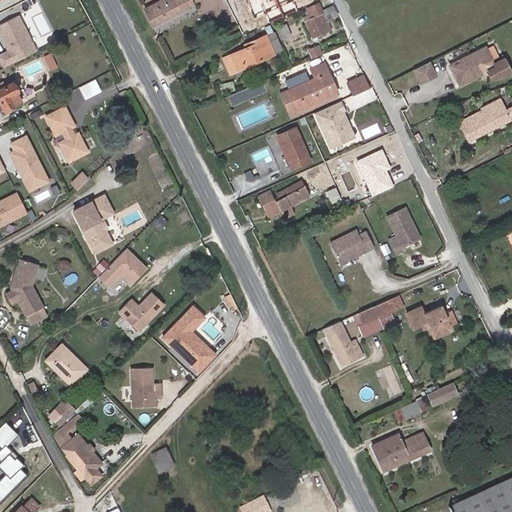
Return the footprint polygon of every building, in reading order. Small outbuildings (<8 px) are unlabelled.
[(153,27),(193,6),(192,3),(197,0),(161,0),(144,9),(153,27)] [(318,3),(306,9),(307,11),(305,12),(307,16),(302,18),(312,38),(331,30),(326,21),(337,15),(332,5),(322,11),(318,3)] [(38,49),(19,13),(0,22),(0,29),(9,48),(0,53),(0,57),(4,66),(38,49)] [(286,23),(276,27),(281,38),(291,34),(286,23)] [(282,50),(274,32),(267,35),(275,53),(282,50)] [(238,70),(273,54),(265,35),(248,43),(250,46),(245,48),(231,55),(238,70)] [(322,54),(318,46),(308,50),(312,58),(322,54)] [(485,47),(449,65),(459,85),(487,71),(491,79),(508,74),(501,60),(493,64),(485,47)] [(238,70),(231,55),(223,58),(230,74),(238,70)] [(419,80),(434,73),(428,62),(413,69),(419,80)] [(297,109),(336,92),(324,64),(311,69),(315,79),(289,90),(297,109)] [(289,86),(313,76),(310,69),(286,79),(289,86)] [(353,95),(370,88),(364,75),(347,83),(353,95)] [(101,88),(95,76),(87,81),(93,93),(101,88)] [(0,104),(3,110),(21,100),(16,91),(17,90),(18,88),(16,84),(13,84),(12,84),(11,82),(4,86),(2,81),(0,81),(0,104)] [(235,90),(232,81),(216,84),(219,94),(235,90)] [(293,116),(338,96),(336,92),(297,109),(289,90),(283,93),(293,116)] [(468,141),(511,117),(511,106),(505,110),(499,99),(480,109),(481,111),(459,122),(468,141)] [(347,121),(342,111),(344,110),(340,101),(314,112),(330,148),(354,137),(348,124),(346,124),(345,122),(347,121)] [(66,103),(47,113),(56,131),(63,128),(67,135),(63,145),(70,157),(88,148),(79,129),(74,131),(71,124),(75,122),(66,103)] [(310,161),(295,128),(277,136),(281,145),(282,144),(286,154),(285,154),(291,169),(310,161)] [(50,178),(27,134),(13,141),(16,148),(12,151),(19,164),(21,163),(27,173),(24,175),(31,188),(50,178)] [(364,160),(384,152),(381,145),(361,153),(364,160)] [(342,175),(335,161),(327,165),(333,179),(342,175)] [(83,169),(74,179),(80,185),(89,175),(83,169)] [(290,207),(310,196),(301,180),(278,193),(279,196),(277,197),(278,199),(275,201),(270,191),(258,197),(267,215),(271,212),(273,216),(281,212),(290,207)] [(346,197),(340,185),(327,191),(332,203),(346,197)] [(0,226),(29,214),(18,190),(0,198),(0,226)] [(105,191),(75,207),(97,249),(114,239),(107,225),(104,226),(102,222),(103,219),(101,215),(111,210),(107,203),(110,201),(105,191)] [(285,219),(294,214),(290,207),(281,212),(285,219)] [(419,239),(403,207),(386,215),(396,235),(389,239),(397,254),(405,251),(403,247),(419,239)] [(373,246),(366,232),(359,236),(356,230),(329,243),(339,263),(373,246)] [(124,249),(98,277),(108,286),(120,273),(131,283),(145,269),(124,249)] [(13,287),(6,290),(11,300),(18,297),(30,321),(47,313),(32,283),(39,262),(21,256),(15,273),(17,276),(16,279),(13,281),(12,284),(13,287)] [(94,269),(99,274),(109,263),(105,259),(94,269)] [(130,299),(118,311),(138,330),(163,304),(151,293),(142,301),(142,303),(139,307),(138,306),(130,299)] [(384,314),(403,305),(398,295),(373,306),(378,316),(384,314)] [(219,353),(194,330),(208,316),(194,302),(162,336),(200,373),(219,353)] [(378,316),(373,306),(358,313),(363,323),(378,316)] [(450,325),(445,315),(441,306),(424,313),(421,307),(406,313),(413,328),(422,324),(427,322),(429,326),(434,338),(452,330),(450,325)] [(381,324),(378,316),(363,323),(358,313),(353,315),(363,337),(383,328),(381,324)] [(456,323),(451,313),(445,315),(450,325),(456,323)] [(387,321),(384,314),(378,316),(381,324),(387,321)] [(352,347),(339,321),(324,328),(341,365),(362,355),(357,344),(352,347)] [(87,369),(61,344),(45,360),(71,385),(87,369)] [(152,383),(151,367),(130,368),(132,407),(155,406),(155,398),(153,398),(152,383)] [(457,394),(451,382),(427,393),(432,405),(457,394)] [(160,383),(152,383),(153,398),(155,398),(160,398),(160,383)] [(82,409),(95,399),(91,394),(80,405),(82,409)] [(74,410),(75,410),(64,400),(48,416),(59,426),(74,410)] [(420,411),(416,401),(393,412),(398,422),(420,411)] [(76,415),(53,434),(60,446),(67,455),(66,456),(77,469),(74,472),(80,481),(86,476),(96,468),(102,464),(83,441),(78,446),(66,431),(79,420),(76,415)] [(22,463),(14,455),(12,457),(7,452),(10,450),(4,443),(15,432),(5,421),(0,425),(0,444),(0,445),(0,469),(3,472),(0,474),(0,497),(25,473),(18,467),(22,463)] [(383,471),(429,450),(422,432),(405,440),(401,442),(397,434),(371,446),(383,471)] [(173,467),(165,449),(151,455),(160,473),(173,467)] [(91,483),(102,475),(96,468),(86,476),(91,483)] [(511,511),(511,477),(448,506),(450,511),(511,511)] [(271,511),(263,495),(238,508),(239,511),(271,511)] [(33,511),(39,506),(31,499),(23,507),(21,506),(14,511),(33,511)]
